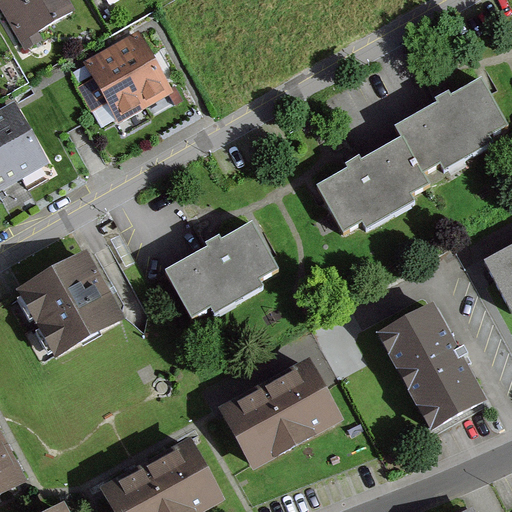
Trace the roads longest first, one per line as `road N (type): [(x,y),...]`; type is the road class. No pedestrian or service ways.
road 1 (residential): [(0,261),(457,0)]
road 2 (residential): [(511,454),(369,511)]
